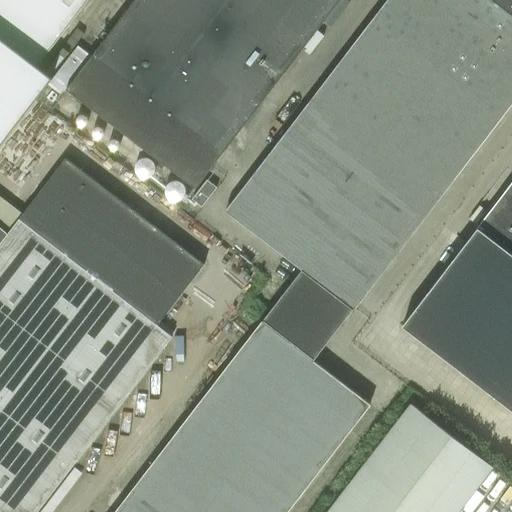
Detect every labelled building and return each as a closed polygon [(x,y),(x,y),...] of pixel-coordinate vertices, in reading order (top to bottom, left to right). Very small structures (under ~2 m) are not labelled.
[(0,0),(0,142),(51,76),(37,65),(86,0),(0,0)] [(133,0),(91,54),(78,44),(48,83),(61,94),(66,87),(195,186),(337,0),(133,0)] [(511,0),(385,0),(225,209),(302,268),(284,290),(336,330),(354,308),(511,100),(511,0)] [(0,511),(36,511),(172,335),(157,323),(203,263),(65,157),(7,233),(0,226),(0,511)] [(192,199),(202,207),(218,187),(207,179),(192,199)] [(511,180),(477,226),(402,325),(511,408),(511,180)] [(286,511),(370,403),(313,360),(336,330),(284,290),(113,511),(286,511)] [(457,511),(492,467),(409,403),(325,511),(457,511)]
